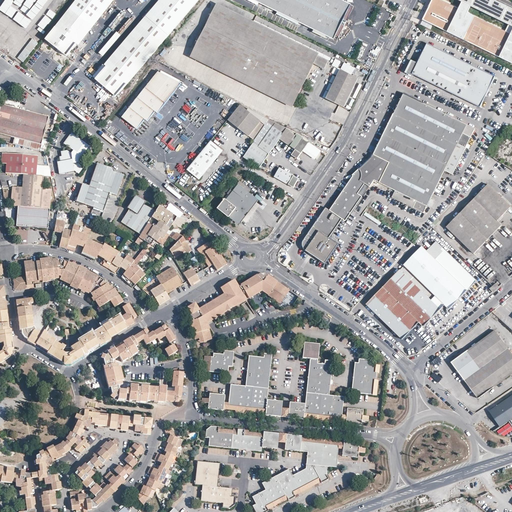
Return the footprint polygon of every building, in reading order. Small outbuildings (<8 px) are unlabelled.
[(110,0),(76,0),(70,8),(92,24),(110,0)] [(94,26),(114,0),(110,0),(92,24),(94,26)] [(106,67),(95,79),(116,97),(169,35),(198,0),(163,0),(149,17),(106,67)] [(160,0),(147,15),(149,17),(163,0),(160,0)] [(349,8),(350,4),(341,0),(255,0),(334,39),(334,38),(337,39),(351,9),(349,8)] [(459,9),(440,0),(432,0),(422,21),(511,63),(511,30),(510,34),(505,32),(467,13),(470,6),(462,2),(459,9)] [(511,8),(494,0),(457,0),(462,2),(470,6),(509,25),(511,26),(511,8)] [(48,8),(55,12),(58,4),(51,1),(48,8)] [(216,5),(318,55),(319,53),(217,3),(216,5)] [(328,60),(318,55),(216,5),(195,48),(296,99),(314,63),(324,68),(328,60)] [(92,24),(70,8),(45,39),(67,56),(76,44),(92,24)] [(104,65),(106,67),(149,17),(147,15),(104,65)] [(94,26),(92,24),(76,44),(79,45),(94,26)] [(481,107),(495,76),(427,43),(417,65),(414,63),(413,63),(412,64),(411,65),(411,66),(412,66),(411,69),(410,68),(409,69),(409,70),(409,71),(409,72),(481,107)] [(292,107),(296,99),(195,48),(190,57),(292,107)] [(337,68),(341,61),(335,58),(332,65),(337,68)] [(352,75),(355,67),(343,62),(340,69),(352,75)] [(357,78),(340,69),(326,98),(343,107),(357,78)] [(155,111),(157,113),(166,103),(181,83),(158,72),(146,87),(122,117),(137,128),(145,119),(147,121),(155,111)] [(80,81),(70,90),(75,95),(85,86),(80,81)] [(466,154),(463,153),(466,147),(465,147),(470,137),(474,128),(403,94),(375,152),(373,151),(370,157),(352,175),(353,176),(330,210),(326,207),(304,240),(303,241),(303,242),(303,243),(303,244),(303,245),(303,246),(303,247),(304,248),(304,249),(305,249),(305,250),(306,250),(310,253),(325,263),(329,258),(338,244),(329,238),(342,219),(345,221),(346,221),(363,196),(358,193),(365,183),(370,187),(375,180),(379,183),(392,189),(394,190),(395,190),(392,197),(413,207),(424,213),(426,209),(427,206),(436,188),(437,185),(444,170),(452,174),(455,170),(460,160),(462,161),(466,154)] [(1,104),(18,109),(20,100),(8,97),(1,104)] [(48,117),(18,109),(1,104),(0,106),(0,133),(14,137),(40,144),(41,144),(48,117)] [(247,110),(240,105),(228,120),(254,139),(268,119),(248,108),(247,110)] [(350,111),(339,106),(331,121),(342,126),(350,111)] [(288,124),(291,117),(283,113),(279,120),(288,124)] [(328,144),(332,137),(294,118),(290,126),(328,144)] [(287,128),(268,119),(254,139),(252,142),(253,142),(244,156),(260,167),(273,148),(280,139),(287,128)] [(296,134),(287,128),(280,139),(288,145),(289,144),(296,134)] [(89,147),(71,133),(63,143),(73,150),(71,153),(67,150),(61,151),(61,156),(59,156),(60,161),(57,162),(59,173),(74,171),(73,163),(78,163),(83,155),(86,154),(90,149),(89,147)] [(296,133),(296,134),(289,144),(294,148),(302,137),(296,133)] [(38,149),(40,144),(14,137),(12,142),(38,149)] [(43,138),(41,144),(39,150),(45,152),(49,140),(43,138)] [(320,151),(303,139),(291,155),(297,159),(303,150),(315,158),(320,151)] [(211,140),(187,170),(199,179),(223,150),(211,140)] [(23,174),(36,175),(37,156),(2,153),(1,163),(6,163),(5,173),(6,173),(23,174)] [(108,167),(96,163),(88,186),(81,183),(75,201),(102,210),(108,193),(115,195),(122,175),(120,174),(120,173),(118,173),(112,172),(110,166),(108,167)] [(298,178),(279,167),(274,176),(293,187),(298,178)] [(36,175),(23,174),(22,187),(13,186),(12,199),(15,199),(14,206),(18,206),(40,208),(49,209),(50,196),(41,195),(43,176),(36,175)] [(251,189),(246,185),(244,188),(239,184),(235,188),(233,186),(227,193),(229,195),(226,199),(225,199),(218,208),(229,217),(229,216),(234,220),(253,195),(249,192),(251,189)] [(511,206),(488,184),(447,227),(474,254),(502,225),(497,220),(511,206)] [(151,217),(156,210),(145,202),(146,200),(136,193),(127,206),(129,208),(121,221),(140,234),(148,222),(151,217)] [(258,200),(253,195),(234,220),(240,224),(258,200)] [(160,203),(156,210),(151,217),(169,228),(171,229),(181,228),(190,218),(183,212),(178,208),(170,202),(167,199),(163,205),(160,203)] [(48,228),(49,209),(40,208),(18,206),(16,226),(48,228)] [(61,217),(62,213),(58,212),(56,220),(65,221),(65,218),(61,217)] [(65,221),(56,220),(54,230),(62,232),(61,233),(58,247),(59,247),(61,247),(63,248),(66,249),(72,230),(63,228),(65,221)] [(148,222),(140,234),(138,236),(150,244),(154,239),(162,245),(168,235),(148,222)] [(88,235),(91,230),(74,224),(72,230),(88,235)] [(72,230),(66,249),(69,250),(72,250),(74,251),(76,245),(84,247),(87,239),(88,235),(72,230)] [(181,236),(175,232),(170,237),(175,241),(181,236)] [(182,236),(169,250),(172,255),(184,248),(187,253),(191,250),(182,236)] [(98,255),(102,246),(87,239),(84,247),(82,252),(96,258),(98,255)] [(213,264),(217,270),(219,269),(227,264),(211,241),(197,249),(208,266),(213,264)] [(449,309),(476,281),(445,250),(436,241),(427,251),(422,246),(404,265),(435,296),(445,305),(449,309)] [(106,259),(102,264),(105,266),(108,268),(117,255),(119,251),(104,243),(102,246),(98,255),(106,259)] [(184,248),(172,255),(174,258),(183,252),(185,255),(187,253),(184,248)] [(96,258),(82,252),(81,254),(85,256),(89,257),(90,258),(92,259),(94,260),(95,260),(96,258)] [(114,272),(115,272),(119,266),(125,271),(133,261),(126,256),(123,259),(117,255),(108,268),(110,269),(112,270),(114,272)] [(91,293),(99,307),(111,300),(117,297),(115,293),(117,292),(115,288),(113,288),(111,285),(110,286),(108,283),(106,284),(105,282),(104,282),(104,281),(103,280),(102,279),(101,278),(100,277),(99,277),(97,276),(98,275),(87,270),(86,270),(79,267),(68,262),(67,261),(65,261),(60,259),(60,260),(60,263),(57,263),(57,260),(57,259),(52,259),(52,258),(40,259),(40,261),(25,263),(26,276),(27,282),(34,281),(43,280),(54,279),(58,278),(58,275),(58,271),(63,272),(61,276),(60,279),(71,285),(78,288),(81,290),(85,292),(89,293),(90,291),(92,287),(95,290),(91,293)] [(132,282),(135,285),(136,283),(145,274),(139,269),(138,270),(133,265),(132,264),(134,262),(133,261),(125,271),(131,277),(129,279),(132,282)] [(435,296),(404,265),(400,270),(431,300),(435,296)] [(150,291),(147,294),(152,299),(155,301),(156,301),(159,306),(170,299),(166,294),(171,291),(182,284),(172,267),(156,277),(161,284),(150,291)] [(192,267),(183,273),(188,280),(191,286),(194,284),(193,282),(196,281),(206,274),(203,269),(196,273),(192,267)] [(423,327),(445,305),(435,296),(431,300),(400,270),(383,287),(419,322),(423,327)] [(127,282),(129,279),(131,277),(125,271),(121,277),(123,279),(125,280),(127,282)] [(205,305),(213,318),(239,302),(240,303),(246,300),(242,294),(245,292),(248,297),(261,289),(274,298),(278,292),(284,296),(289,290),(264,273),(261,273),(259,273),(238,286),(233,279),(231,280),(222,285),(220,287),(224,294),(205,305)] [(14,285),(15,290),(27,288),(27,282),(26,276),(13,277),(14,285)] [(492,292),(499,287),(496,283),(492,286),(489,289),(492,292)] [(419,322),(383,287),(366,304),(402,340),(419,322)] [(293,303),(298,297),(289,290),(284,296),(293,303)] [(280,302),(284,296),(278,292),(274,298),(280,302)] [(114,306),(122,302),(118,296),(117,297),(111,300),(114,306)] [(357,301),(353,296),(349,301),(353,305),(357,301)] [(17,307),(18,317),(31,315),(29,303),(33,303),(32,298),(16,300),(17,304),(19,304),(20,307),(17,307)] [(130,325),(134,323),(132,319),(137,316),(135,312),(129,303),(122,307),(126,313),(120,317),(127,327),(130,325)] [(206,324),(205,322),(198,309),(194,303),(190,305),(188,307),(191,313),(188,315),(195,339),(198,338),(202,337),(203,341),(211,339),(206,324)] [(198,309),(205,322),(213,318),(205,305),(198,309)] [(8,321),(6,310),(0,311),(0,342),(3,343),(4,347),(2,351),(0,352),(0,362),(7,358),(14,353),(11,330),(9,330),(8,321)] [(110,338),(127,327),(120,317),(119,316),(102,326),(103,327),(92,334),(92,333),(79,340),(79,342),(70,348),(72,352),(69,353),(65,354),(62,352),(65,348),(55,342),(56,340),(43,332),(42,334),(35,329),(33,327),(32,315),(31,315),(18,317),(20,330),(21,330),(22,334),(25,338),(26,338),(28,340),(27,341),(45,352),(62,362),(62,361),(65,363),(65,364),(67,364),(70,364),(70,363),(72,361),(72,362),(92,350),(111,339),(110,338)] [(133,337),(136,343),(143,339),(146,344),(157,338),(158,340),(165,336),(169,342),(176,338),(172,333),(169,328),(167,329),(166,327),(164,325),(161,326),(162,327),(161,328),(160,327),(153,331),(148,334),(147,332),(146,329),(144,330),(133,337)] [(451,362),(465,380),(508,349),(494,330),(451,362)] [(134,347),(137,345),(136,343),(133,337),(132,336),(113,348),(108,351),(108,353),(105,355),(103,355),(102,358),(103,359),(105,366),(103,367),(108,388),(110,387),(112,394),(111,395),(114,398),(115,397),(118,397),(118,399),(144,402),(146,402),(147,401),(164,402),(165,400),(166,390),(166,386),(159,385),(159,388),(141,385),(141,388),(138,387),(138,385),(130,384),(130,389),(126,389),(126,390),(122,390),(119,389),(118,385),(121,385),(122,384),(121,381),(123,381),(119,366),(118,367),(117,363),(116,363),(113,364),(112,360),(115,359),(119,356),(122,361),(137,352),(134,347)] [(289,409),(288,417),(303,419),(303,417),(303,414),(318,416),(318,419),(318,421),(333,422),(333,420),(333,418),(341,418),(341,415),(343,397),(329,395),(329,392),(332,361),(328,360),(325,360),(324,364),(317,363),(318,352),(319,344),(304,343),(302,358),(310,358),(309,364),(307,386),(306,398),(305,404),(291,403),(289,402),(289,409)] [(176,351),(172,344),(165,349),(169,355),(176,351)] [(511,353),(508,349),(465,380),(478,399),(511,373),(511,353)] [(213,353),(213,357),(204,356),(204,364),(206,364),(205,371),(227,373),(228,366),(232,366),(232,359),(233,352),(223,351),(223,354),(218,354),(213,353)] [(280,417),(281,409),(282,402),(278,401),(267,400),(267,395),(271,354),(264,353),(263,357),(252,356),(249,356),(246,380),(245,386),(231,384),(229,403),(228,406),(235,407),(235,410),(235,412),(250,413),(250,411),(251,409),(265,410),(265,413),(265,415),(280,417)] [(376,372),(377,365),(369,364),(370,360),(358,359),(358,363),(354,362),(354,365),(352,389),(351,392),(373,394),(375,380),(376,372)] [(166,390),(165,400),(173,401),(173,400),(174,400),(174,401),(179,401),(179,396),(181,396),(181,394),(182,386),(180,386),(181,379),(182,371),(173,370),(172,385),(174,386),(174,390),(166,390)] [(208,403),(207,409),(223,410),(223,408),(224,402),(224,395),(214,394),(209,394),(209,399),(202,398),(201,403),(208,403)] [(511,395),(489,411),(500,427),(509,421),(510,420),(511,422),(511,395)] [(288,417),(289,409),(281,409),(280,417),(288,417)] [(345,424),(360,425),(361,420),(368,421),(368,416),(364,416),(361,415),(362,410),(347,409),(346,416),(345,422),(345,424)] [(111,415),(80,411),(74,422),(76,423),(75,426),(72,433),(69,437),(67,440),(72,445),(74,443),(77,446),(75,448),(80,453),(88,445),(86,442),(83,440),(81,441),(78,438),(85,425),(85,426),(86,427),(87,427),(88,427),(89,427),(89,426),(89,424),(88,423),(98,424),(97,427),(102,428),(105,428),(105,426),(109,427),(110,417),(111,415)] [(129,417),(121,416),(121,417),(117,416),(117,417),(110,417),(109,427),(116,427),(116,428),(120,429),(120,428),(128,429),(128,424),(129,417)] [(144,419),(140,418),(133,417),(132,424),(135,425),(134,431),(138,431),(140,431),(140,432),(150,434),(151,419),(144,418),(144,419)] [(277,449),(278,442),(278,433),(263,432),(263,434),(263,436),(248,435),(248,432),(248,430),(233,429),(233,431),(232,433),(218,431),(218,429),(218,427),(210,426),(206,430),(205,437),(209,438),(209,445),(222,447),(246,450),(261,451),(261,447),(271,448),(277,449)] [(285,443),(286,434),(278,433),(278,442),(285,443)] [(178,438),(175,437),(170,434),(166,442),(174,446),(178,438)] [(286,434),(285,443),(284,449),(291,450),(307,452),(306,468),(292,475),(289,469),(264,482),(262,483),(265,490),(255,495),(252,497),(256,504),(252,506),(255,511),(265,511),(268,511),(267,509),(266,507),(286,496),(287,499),(288,500),(291,498),(295,496),(294,495),(293,493),(319,479),(320,481),(321,482),(328,479),(326,475),(326,472),(327,466),(336,467),(338,448),(338,444),(331,444),(331,441),(332,439),(316,438),(316,439),(316,442),(301,440),(301,438),(301,436),(286,434)] [(118,443),(115,439),(108,439),(97,450),(88,460),(89,461),(94,466),(97,469),(99,466),(102,464),(105,461),(104,460),(109,455),(110,456),(113,453),(115,450),(118,448),(115,445),(118,443)] [(343,442),(343,449),(342,456),(349,456),(357,457),(357,452),(364,453),(365,448),(358,447),(358,442),(344,440),(343,442)] [(69,448),(64,443),(63,441),(61,443),(54,447),(59,456),(61,455),(64,453),(67,452),(70,449),(69,448)] [(176,447),(174,446),(166,442),(165,441),(163,445),(165,446),(163,451),(166,452),(173,455),(174,455),(176,451),(175,450),(176,447)] [(141,445),(138,443),(136,443),(135,444),(134,443),(129,449),(130,450),(127,452),(129,454),(132,457),(134,455),(136,457),(139,454),(140,455),(141,453),(143,452),(142,451),(143,450),(143,448),(141,445)] [(54,447),(43,452),(39,454),(36,456),(37,464),(39,464),(39,471),(38,471),(38,472),(37,472),(37,477),(38,477),(39,481),(44,480),(45,484),(51,483),(51,487),(51,491),(54,491),(54,490),(59,490),(58,482),(57,475),(50,475),(49,470),(48,470),(47,464),(48,464),(48,465),(49,465),(49,466),(50,466),(51,465),(52,464),(52,463),(51,462),(50,461),(49,461),(51,460),(55,458),(58,456),(59,456),(54,447)] [(170,462),(173,455),(166,452),(164,456),(162,455),(157,453),(156,456),(170,462)] [(136,461),(132,457),(129,454),(124,459),(127,463),(125,466),(131,472),(134,469),(132,467),(136,461)] [(167,469),(170,462),(156,456),(154,459),(161,462),(159,466),(167,469)] [(208,462),(197,461),(195,484),(202,485),(201,501),(223,503),(222,507),(230,508),(234,504),(235,501),(235,497),(231,497),(232,488),(224,487),(217,486),(218,475),(219,464),(219,463),(208,462)] [(91,469),(86,464),(81,469),(79,468),(74,473),(88,487),(93,482),(92,481),(93,481),(91,479),(89,477),(91,476),(94,473),(91,471),(92,470),(91,469)] [(131,472),(125,466),(122,468),(119,465),(116,467),(114,470),(117,473),(119,475),(122,478),(127,473),(128,474),(131,472)] [(163,476),(167,469),(159,466),(157,470),(155,469),(150,466),(149,470),(163,476)] [(14,469),(6,468),(3,468),(0,467),(0,477),(1,477),(0,479),(12,481),(17,482),(17,483),(16,483),(16,484),(15,484),(16,485),(16,486),(17,486),(17,487),(18,487),(18,486),(19,486),(20,485),(21,491),(21,495),(25,495),(30,494),(32,494),(30,478),(29,473),(25,473),(25,471),(21,471),(20,474),(13,473),(14,469)] [(160,483),(163,476),(149,470),(147,473),(154,476),(152,480),(159,483),(160,483)] [(109,472),(107,474),(118,485),(120,482),(122,483),(122,484),(125,481),(122,478),(119,475),(116,478),(114,476),(109,471),(109,472)] [(118,485),(107,474),(105,475),(104,477),(109,481),(111,483),(108,486),(114,492),(117,489),(116,488),(115,487),(118,485)] [(142,485),(143,485),(151,489),(154,491),(156,487),(157,488),(159,483),(152,480),(149,478),(147,483),(146,483),(145,482),(143,481),(142,485)] [(312,485),(320,481),(319,479),(293,493),(294,495),(297,493),(312,485)] [(114,492),(108,486),(107,485),(106,485),(103,483),(101,485),(99,487),(96,484),(95,484),(90,489),(97,496),(92,500),(90,501),(90,499),(86,499),(87,510),(91,510),(91,508),(94,507),(96,507),(102,500),(107,495),(109,497),(114,492)] [(139,493),(136,496),(142,504),(145,502),(144,500),(142,497),(144,496),(147,497),(151,489),(143,485),(139,493)] [(55,498),(54,493),(43,495),(41,495),(41,499),(42,506),(43,506),(43,511),(57,511),(57,509),(51,510),(50,505),(54,505),(54,504),(53,498),(55,498)] [(87,510),(86,499),(85,494),(79,494),(77,495),(78,499),(78,501),(78,503),(82,503),(82,505),(83,511),(86,511),(87,511),(87,510)] [(266,507),(267,509),(269,508),(283,500),(287,499),(286,496),(266,507)] [(34,511),(34,508),(32,497),(30,498),(25,498),(25,502),(26,505),(20,506),(20,508),(21,511),(19,511),(34,511)] [(74,500),(71,500),(72,510),(75,509),(76,511),(79,511),(79,506),(78,503),(78,501),(74,502),(74,500)]
